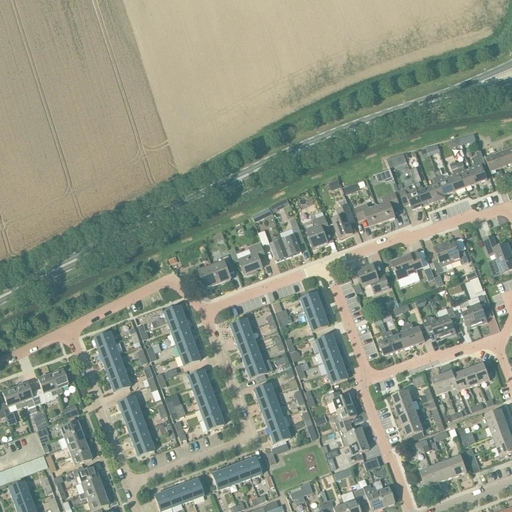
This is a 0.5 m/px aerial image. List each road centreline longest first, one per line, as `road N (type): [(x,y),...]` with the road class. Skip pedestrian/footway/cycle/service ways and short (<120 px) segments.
road 1 (primary): [(0,298),(302,148),(453,92)]
road 2 (residential): [(126,482),(247,434),(205,308)]
road 3 (residential): [(326,265),(481,214),(511,217)]
road 4 (residential): [(126,482),(70,328)]
road 5 (residential): [(70,328),(160,282),(179,285),(205,308)]
road 6 (residential): [(410,511),(362,384),(369,377)]
road 7 (residential): [(369,377),(497,342)]
road 8 (residential): [(205,308),(326,265)]
